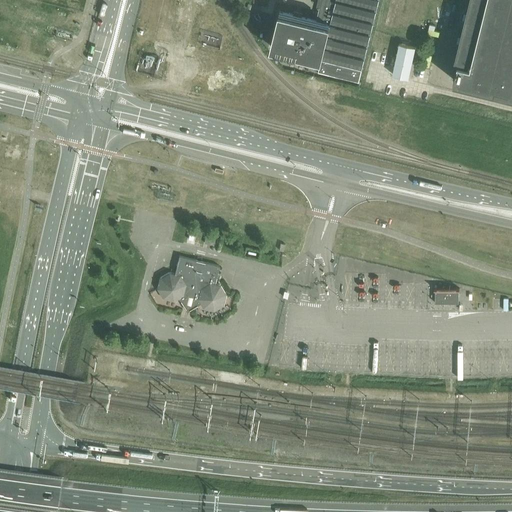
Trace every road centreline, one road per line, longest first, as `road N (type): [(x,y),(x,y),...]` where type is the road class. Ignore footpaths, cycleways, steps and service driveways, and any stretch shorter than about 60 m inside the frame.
road 1 (motorway): [(511,490),(218,471),(34,445)]
road 2 (secondary): [(102,124),(511,223)]
road 3 (secondary): [(511,205),(107,104)]
road 4 (secondary): [(34,445),(102,124)]
road 5 (secondary): [(78,119),(7,435)]
road 6 (motorway): [(187,511),(0,489)]
